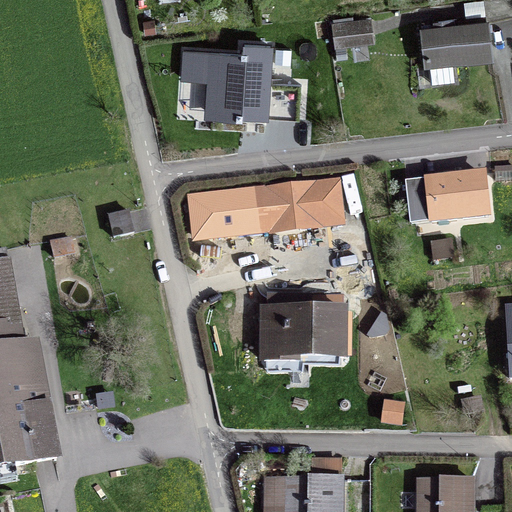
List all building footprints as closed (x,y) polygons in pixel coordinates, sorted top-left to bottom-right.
[(334,25),(337,45),(372,40),(369,20),(334,25)] [(455,81),(452,61),(491,57),(487,22),(422,30),(426,65),(430,64),(432,83),(455,81)] [(153,24),(143,25),(144,38),(154,37),(153,24)] [(267,79),(269,47),(245,46),(245,53),(242,53),(242,56),(213,54),(213,50),(207,49),(207,52),(204,52),(204,54),(186,52),(184,81),(217,83),(215,116),(242,119),(242,115),(300,118),(302,81),(267,79)] [(428,183),(432,222),(487,215),(482,177),(428,183)] [(343,222),(338,183),(267,191),(272,230),(343,222)] [(109,217),(114,238),(134,234),(129,212),(109,217)] [(217,231),(203,249),(218,260),(232,242),(217,231)] [(51,243),(54,258),(74,255),(71,239),(51,243)] [(453,247),(433,249),(435,266),(455,264),(453,247)] [(0,468),(56,458),(51,431),(29,435),(27,424),(30,424),(28,412),(47,408),(35,343),(15,347),(11,326),(0,328),(0,308),(16,306),(5,248),(0,248),(0,468)] [(295,357),(342,359),(344,312),(342,312),(342,299),(310,299),(310,313),(265,312),(264,363),(295,363),(295,357)] [(481,399),(461,404),(464,416),(484,411),(481,399)] [(390,425),(402,424),(401,416),(390,417),(390,425)] [(287,510),(286,511),(341,511),(342,480),(266,478),(266,509),(287,510)] [(419,480),(418,511),(472,511),(473,481),(419,480)]
